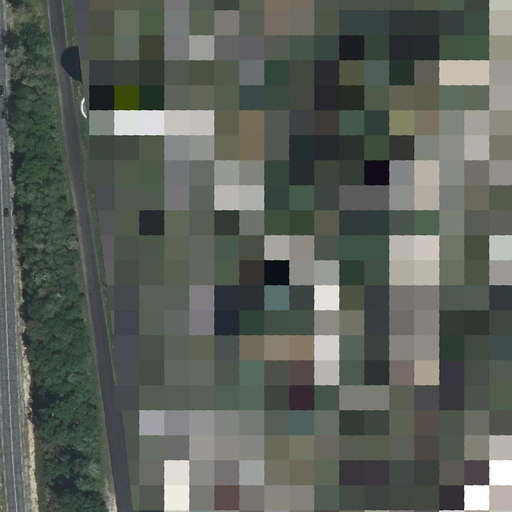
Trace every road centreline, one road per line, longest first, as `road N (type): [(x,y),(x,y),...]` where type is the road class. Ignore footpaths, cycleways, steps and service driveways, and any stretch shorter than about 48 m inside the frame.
road 1 (unclassified): [(127,511),(70,125),(60,0)]
road 2 (primary): [(20,511),(0,59)]
